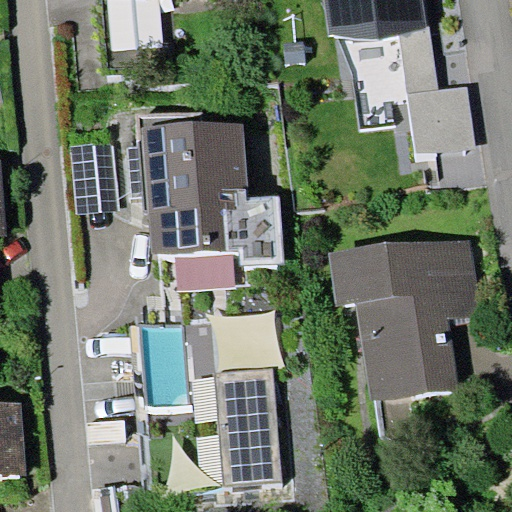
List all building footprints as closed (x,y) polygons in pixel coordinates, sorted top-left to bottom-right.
[(178,57),(172,0),(102,0),(108,63),(178,57)] [(324,0),(329,38),(427,24),(423,0),(324,0)] [(468,86),(408,95),(416,155),(476,146),(468,86)] [(243,121),(143,127),(145,147),(148,196),(152,257),(176,255),(234,251),(240,251),(241,265),(284,262),(280,194),(248,196),(243,121)] [(114,142),(72,146),(77,214),(120,210),(114,142)] [(148,196),(145,147),(130,148),(133,197),(148,196)] [(357,304),(371,402),(458,390),(448,318),(483,313),(472,235),(330,254),(337,307),(357,304)] [(235,287),(234,251),(176,255),(178,292),(235,287)] [(274,368),(216,372),(224,487),(282,482),(274,368)] [(0,476),(26,475),(20,400),(0,401),(0,476)]
